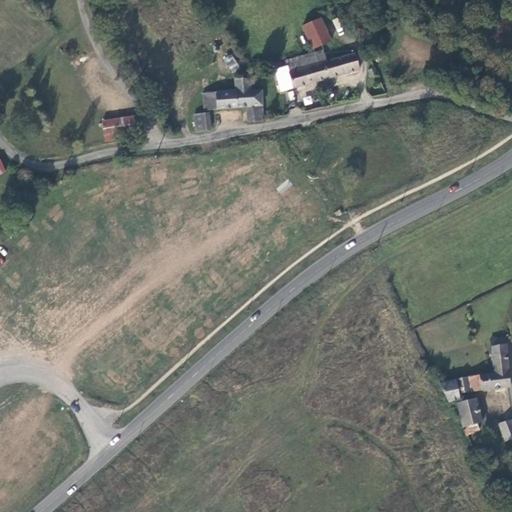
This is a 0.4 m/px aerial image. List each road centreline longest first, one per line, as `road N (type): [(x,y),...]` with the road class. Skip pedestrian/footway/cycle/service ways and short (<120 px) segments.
road 1 (tertiary): [(36,511),(294,287),(511,158)]
road 2 (unclassified): [(511,118),(438,90),(55,168),(30,165),(0,142)]
road 3 (track): [(166,146),(83,31),(78,0)]
